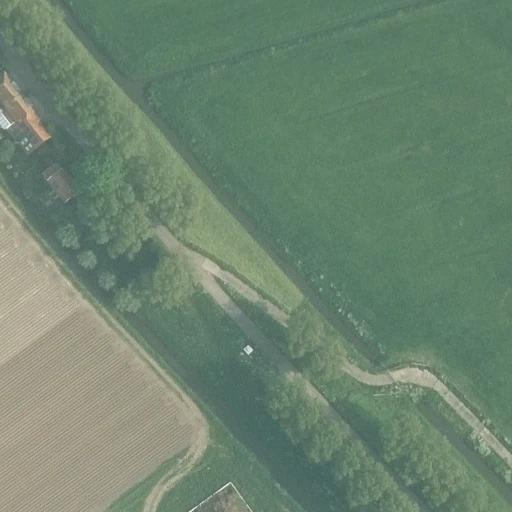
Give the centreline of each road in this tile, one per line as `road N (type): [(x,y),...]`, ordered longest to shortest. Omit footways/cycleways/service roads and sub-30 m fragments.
road 1 (unclassified): [(421,511),(172,245)]
road 2 (unclassified): [(172,245),(0,45)]
road 3 (unclassified): [(377,380),(172,245)]
road 4 (track): [(511,458),(430,377),(377,380)]
